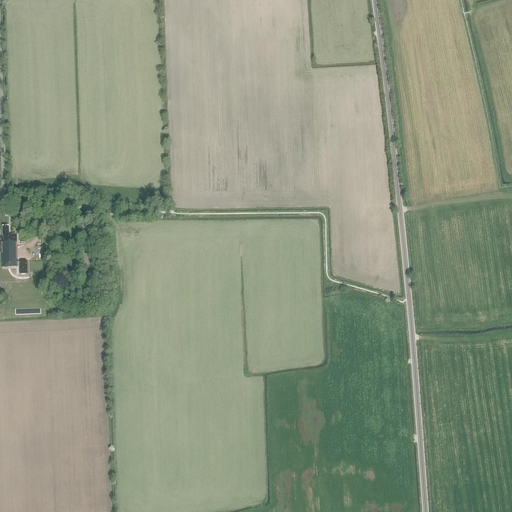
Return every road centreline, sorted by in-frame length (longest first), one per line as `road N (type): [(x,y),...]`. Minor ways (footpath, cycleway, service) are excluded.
road 1 (tertiary): [(425,511),(374,0)]
road 2 (unclassified): [(3,198),(0,67)]
